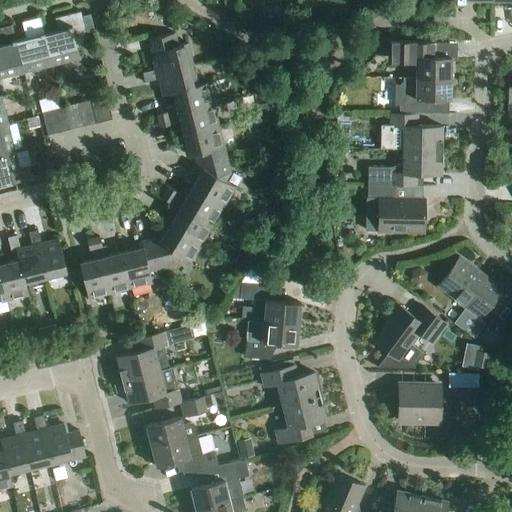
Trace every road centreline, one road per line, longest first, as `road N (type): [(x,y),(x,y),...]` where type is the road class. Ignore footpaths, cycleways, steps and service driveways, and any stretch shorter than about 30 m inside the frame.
road 1 (residential): [(511,474),(398,463),(365,430),(343,346),(346,306),(360,277),(395,255)]
road 2 (residential): [(94,0),(143,175),(130,201),(81,216),(46,192),(0,203)]
road 3 (residential): [(511,266),(483,241),(474,213),(486,49),(511,43)]
road 4 (residential): [(146,511),(110,485),(88,395),(75,379),(54,376),(0,390)]
